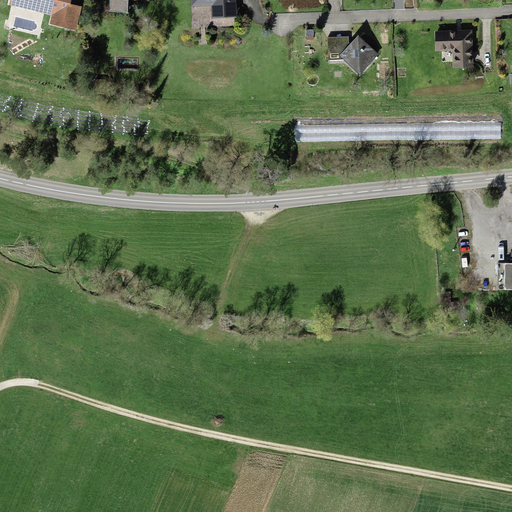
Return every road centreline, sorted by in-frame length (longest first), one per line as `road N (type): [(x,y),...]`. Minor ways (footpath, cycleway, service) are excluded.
road 1 (track): [(511,490),(185,431),(38,386),(0,388)]
road 2 (primary): [(511,176),(187,203),(0,178)]
road 3 (track): [(88,145),(193,164),(259,201),(212,337)]
road 4 (residential): [(511,14),(270,22)]
